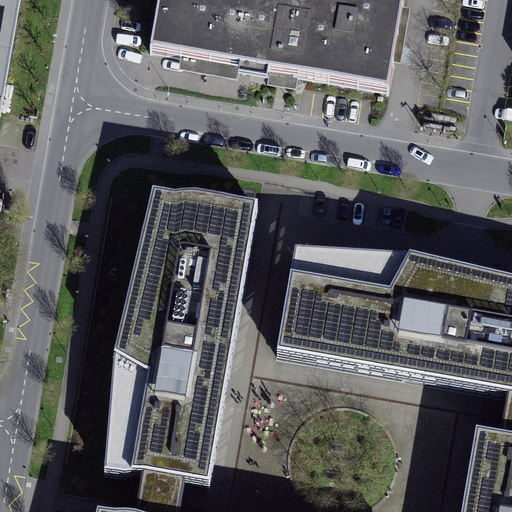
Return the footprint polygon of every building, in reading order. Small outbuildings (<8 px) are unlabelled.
[(0,0),(0,152),(7,153),(35,0),(0,0)] [(188,0),(180,50),(412,89),(426,0),(188,0)] [(275,197),(164,180),(121,360),(118,469),(230,487),(245,391),(275,197)] [(511,259),(408,233),(304,231),(284,342),(447,370),(511,381),(511,259)] [(511,511),(511,420),(483,416),(466,511),(511,511)] [(210,511),(111,493),(107,511),(210,511)]
